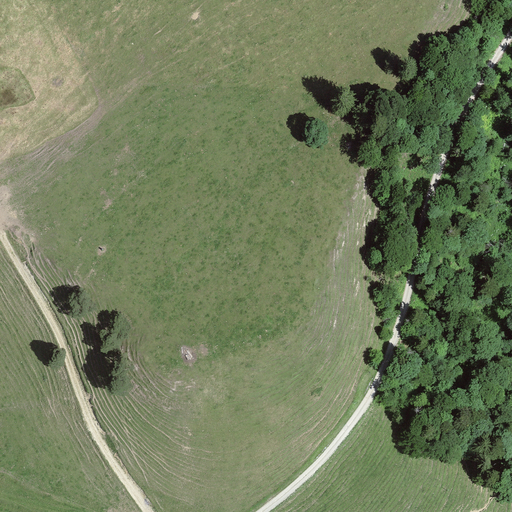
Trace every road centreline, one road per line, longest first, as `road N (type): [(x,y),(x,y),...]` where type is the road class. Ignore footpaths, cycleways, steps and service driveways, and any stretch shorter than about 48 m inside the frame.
road 1 (track): [(511,35),(464,111),(379,380),(336,443),(263,511)]
road 2 (track): [(0,235),(65,348),(108,456),(148,511)]
